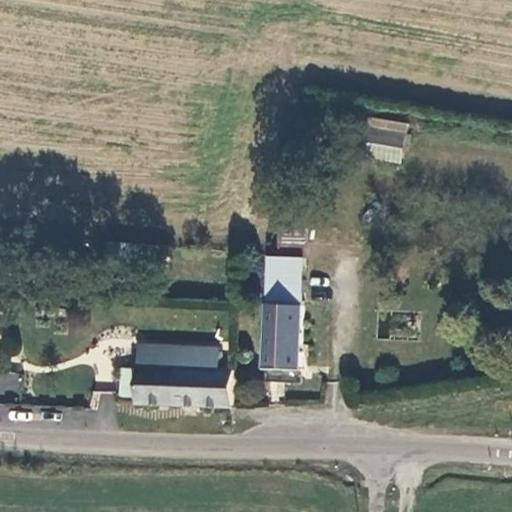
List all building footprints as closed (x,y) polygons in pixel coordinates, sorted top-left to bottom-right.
[(363,159),(402,163),(406,122),(367,118),(363,159)] [(304,302),(309,217),(283,217),(281,252),(273,251),(271,302),(304,302)] [(104,234),(102,263),(158,266),(160,238),(104,234)] [(269,368),(302,371),(304,302),(271,302),(269,368)] [(138,402),(233,405),(234,367),(220,367),(221,345),(141,342),(138,402)]
